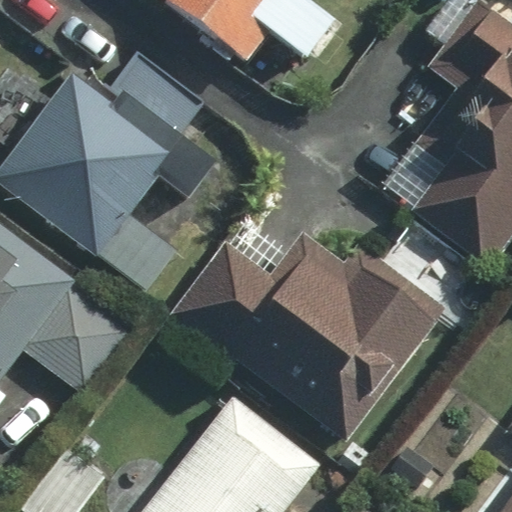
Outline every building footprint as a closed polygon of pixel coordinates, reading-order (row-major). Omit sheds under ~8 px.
[(334,0),(193,0),(268,54),(290,24),(323,48),(350,11),(334,0)] [(424,141),(456,164),(424,209),(500,262),(511,244),(511,14),(492,0),(486,0),(441,64),(466,82),(424,141)] [(189,148),(87,70),(10,168),(112,247),(189,148)] [(88,272),(0,208),(0,394),(36,344),(97,388),(142,327),(80,282),(88,272)] [(184,307),(361,439),(460,307),(371,240),(355,261),(310,227),(277,271),(235,240),(184,307)] [(292,511),(333,460),(246,395),(156,511),(292,511)] [(87,511),(115,476),(79,448),(31,509),(34,511),(87,511)]
